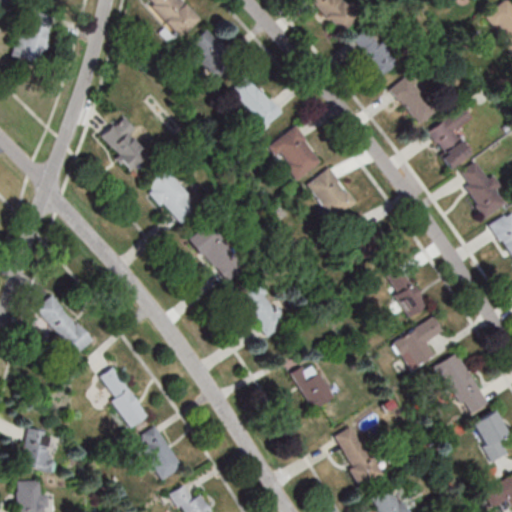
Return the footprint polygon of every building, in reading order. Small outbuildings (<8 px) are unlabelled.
[(144,0),(177,37),(197,18),(180,0),(144,0)] [(308,0),(342,31),(357,14),(341,0),(308,0)] [(501,0),(484,14),(507,41),(503,44),(511,53),(511,3),(509,0),(501,0)] [(9,56),(38,64),(52,13),(22,5),(9,56)] [(350,37),(374,76),(392,65),(369,26),(350,37)] [(216,75),(234,57),(205,28),(186,47),(216,75)] [(230,90),(264,126),(280,111),(246,75),(230,90)] [(387,90),(419,123),(435,107),(403,75),(387,90)] [(448,167),(469,153),(453,129),(471,118),(462,105),(424,131),(448,167)] [(128,169),(145,153),(128,136),(135,129),(120,115),(97,138),(128,169)] [(293,180),(320,161),(293,125),(267,144),(293,180)] [(456,172),(481,216),(506,203),(491,176),(486,179),(476,161),(456,172)] [(141,182),(178,226),(199,208),(161,164),(141,182)] [(333,219),(355,201),(326,166),(305,184),(333,219)] [(487,224),(511,261),(511,209),(511,208),(487,224)] [(378,245),(364,215),(337,228),(351,257),(378,245)] [(225,282),(244,266),(205,222),(186,239),(225,282)] [(424,305),(401,266),(384,276),(406,316),(424,305)] [(263,337),(283,324),(253,277),(233,290),(263,337)] [(34,306),(71,355),(90,341),(52,292),(34,306)] [(433,354),(426,343),(442,332),(432,315),(389,342),(407,371),(433,354)] [(434,363),(463,415),(485,403),(456,351),(434,363)] [(332,398),(314,360),(290,371),(308,409),(332,398)] [(145,416),(112,365),(95,376),(128,427),(145,416)] [(488,462),(507,453),(500,439),(507,436),(494,410),(469,422),(488,462)] [(182,466),(154,424),(139,433),(145,443),(139,447),(160,480),(182,466)] [(359,487),(380,476),(353,424),(332,435),(359,487)] [(46,471),(54,433),(27,428),(19,465),(46,471)] [(511,472),(480,490),(490,508),(506,500),(510,507),(511,505),(511,472)] [(14,511),(47,511),(47,491),(38,491),(38,479),(14,479),(14,511)] [(209,511),(197,488),(190,493),(184,483),(169,492),(179,511),(209,511)] [(375,511),(405,511),(391,484),(368,496),(375,511)]
